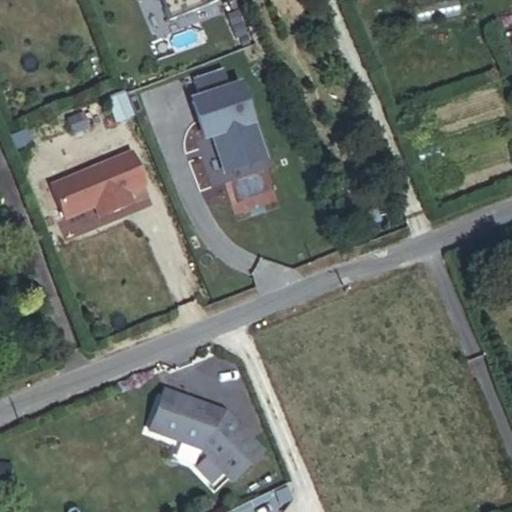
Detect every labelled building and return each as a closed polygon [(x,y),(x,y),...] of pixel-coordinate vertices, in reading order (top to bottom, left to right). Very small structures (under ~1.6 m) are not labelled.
[(211,8),(207,0),(163,0),(164,1),(156,4),(165,26),(211,8)] [(263,167),(233,93),(225,97),(221,86),(196,96),(200,106),(190,110),(204,149),(220,143),(233,179),(263,167)] [(159,121),(136,130),(144,149),(167,139),(159,121)] [(79,162),(95,155),(90,142),(74,149),(79,162)] [(29,172),(47,164),(41,150),(23,158),(29,172)] [(138,178),(65,208),(78,242),(107,230),(112,242),(143,230),(138,218),(152,212),(138,178)] [(258,458),(225,424),(220,428),(209,416),(157,397),(143,435),(202,456),(229,485),(258,458)] [(225,424),(224,422),(209,416),(220,428),(225,424)]
